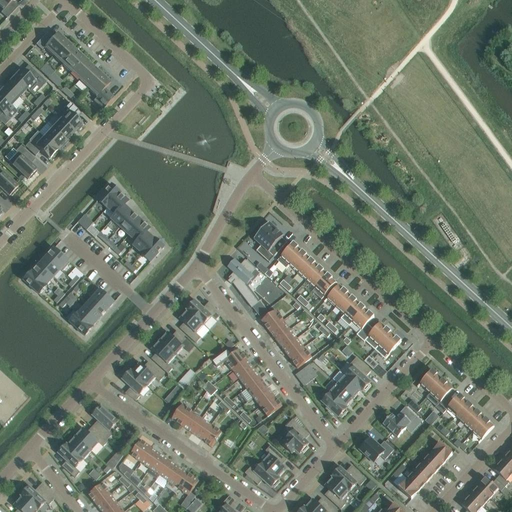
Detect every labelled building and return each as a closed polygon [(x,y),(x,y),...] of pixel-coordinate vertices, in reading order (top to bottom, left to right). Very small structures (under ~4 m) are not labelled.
[(0,0),(0,6),(3,10),(1,13),(7,19),(18,7),(12,2),(13,0),(0,0)] [(47,33),(36,45),(42,50),(44,48),(53,56),(67,41),(62,36),(61,37),(57,34),(53,39),(47,33)] [(62,65),(75,50),(72,47),(73,46),(67,41),(53,56),(62,65)] [(70,73),(85,57),(79,52),(78,54),(75,50),(62,65),(70,73)] [(79,81),(92,67),(89,64),(90,63),(85,57),(70,73),(79,81)] [(39,60),(34,65),(35,66),(40,71),(43,67),(45,65),(39,60)] [(88,89),(102,74),(97,69),(96,70),(92,67),(79,81),(88,89)] [(28,92),(41,78),(32,69),(27,74),(22,69),(14,77),(27,90),(28,92)] [(97,98),(110,84),(107,80),(108,79),(102,74),(88,89),(97,98)] [(19,98),(27,90),(14,77),(6,86),(19,98)] [(0,95),(11,106),(12,106),(19,98),(6,86),(0,91),(0,95)] [(114,97),(109,92),(101,101),(106,106),(114,97)] [(13,108),(12,106),(11,106),(0,95),(0,111),(1,113),(0,113),(0,121),(5,126),(10,120),(5,116),(13,108)] [(69,103),(56,117),(59,121),(60,120),(74,133),(77,130),(78,131),(82,127),(81,126),(82,124),(77,119),(81,115),(79,113),(69,103)] [(60,120),(59,121),(52,129),(67,143),(72,138),(71,137),(74,133),(60,120)] [(67,143),(52,129),(43,138),(58,151),(61,148),(62,149),(67,143)] [(58,151),(43,138),(35,147),(30,142),(25,147),(35,156),(40,151),(49,160),(52,156),(54,158),(58,153),(57,152),(58,151)] [(26,161),(31,156),(21,146),(16,151),(18,153),(9,162),(28,180),(29,179),(30,180),(37,173),(35,172),(36,170),(26,161)] [(0,188),(9,197),(10,196),(11,197),(18,190),(17,189),(18,187),(0,170),(0,188)] [(120,194),(121,195),(121,194),(112,186),(107,191),(106,191),(106,192),(104,194),(103,195),(98,201),(107,209),(108,209),(107,208),(120,194)] [(125,206),(125,207),(129,202),(121,195),(120,194),(107,208),(108,209),(116,216),(125,206)] [(120,228),(133,214),(125,207),(125,206),(116,216),(112,220),(120,228)] [(129,236),(142,222),(133,214),(120,228),(129,236)] [(87,231),(92,226),(83,218),(78,223),(87,231)] [(147,233),(150,230),(142,222),(129,236),(137,243),(147,233)] [(279,234),(277,231),(269,223),(268,224),(268,223),(265,225),(264,226),(262,228),(261,229),(259,230),(258,231),(257,233),(256,234),(255,236),(255,237),(256,236),(257,237),(254,239),(261,246),(256,252),(269,263),(287,243),(282,238),(284,237),(280,234),(279,234)] [(100,233),(92,226),(87,231),(95,239),(100,233)] [(155,241),(155,240),(147,233),(137,243),(134,247),(142,254),(142,255),(155,241)] [(155,240),(155,241),(142,255),(142,254),(142,255),(151,263),(156,257),(157,258),(157,257),(159,254),(159,255),(160,254),(160,253),(164,248),(155,240)] [(290,266),(303,252),(294,244),(277,261),(286,269),(290,266)] [(70,263),(54,249),(47,258),(61,270),(61,271),(62,272),(70,263)] [(298,274),(311,260),(303,252),(290,266),(298,274)] [(61,270),(47,258),(40,266),(54,278),(61,271),(61,270)] [(255,270),(256,270),(245,260),(241,265),(235,260),(228,268),(233,273),(229,278),(230,280),(228,282),(232,285),(233,284),(252,308),(259,303),(245,285),(245,284),(247,286),(254,277),(251,275),(255,270)] [(307,281),(320,267),(311,260),(298,274),(307,281)] [(54,278),(40,266),(33,273),(32,274),(46,286),(47,286),(54,278)] [(315,289),(328,275),(320,267),(307,281),(315,289)] [(265,275),(269,279),(273,275),(268,271),(265,275)] [(32,274),(33,273),(32,273),(24,282),(29,286),(28,286),(31,289),(32,288),(39,295),(47,286),(46,286),(32,274)] [(337,283),(328,275),(315,289),(323,297),(321,299),(321,300),(337,283)] [(335,308),(348,294),(340,286),(324,302),(325,303),(327,300),(335,308)] [(89,296),(92,299),(93,299),(107,312),(114,303),(97,287),(89,296)] [(344,316),(357,301),(348,294),(335,308),(344,316)] [(93,299),(92,299),(85,307),(100,320),(107,312),(93,299)] [(220,316),(209,302),(203,309),(195,301),(193,303),(192,301),(186,307),(188,308),(186,310),(188,311),(204,326),(212,317),(216,321),(220,316)] [(349,327),(352,323),(365,309),(357,301),(344,316),(341,319),(349,327)] [(100,320),(85,307),(79,315),(78,315),(92,328),(93,327),(100,320)] [(374,317),(365,309),(352,323),(361,331),(368,325),(374,317)] [(196,334),(204,326),(188,311),(180,320),(184,324),(180,329),(196,344),(201,338),(196,334)] [(269,332),(283,321),(276,311),(262,322),(269,332)] [(78,315),(79,315),(78,314),(70,323),(78,330),(77,330),(80,333),(81,333),(85,337),(93,328),(93,327),(92,328),(78,315)] [(276,341),(290,330),(283,321),(269,332),(276,341)] [(375,350),(391,333),(381,323),(374,331),(368,325),(361,331),(357,335),(364,343),(365,342),(375,350)] [(283,350),(297,339),(290,330),(276,341),(283,350)] [(168,333),(160,342),(176,356),(184,348),(190,353),(194,348),(177,332),(172,337),(168,333)] [(401,342),(391,333),(375,350),(385,360),(401,342)] [(343,342),(347,346),(351,342),(347,338),(343,342)] [(290,359),(304,348),(297,339),(283,350),(290,359)] [(230,341),(226,345),(230,349),(235,346),(230,341)] [(168,365),(176,356),(160,342),(152,351),(156,354),(151,359),(168,374),(173,369),(168,365)] [(347,347),(342,352),(349,358),(353,353),(347,347)] [(312,358),(304,348),(290,359),(297,369),(312,358)] [(247,360),(239,351),(230,358),(226,353),(213,363),(217,368),(225,362),(233,371),(247,360)] [(369,357),(364,362),(373,370),(378,365),(369,357)] [(353,368),(345,376),(361,391),(362,392),(364,391),(365,392),(371,386),(369,385),(371,383),(365,378),(371,371),(357,358),(350,365),(353,368)] [(239,380),(254,369),(247,360),(233,371),(239,380)] [(140,364),(132,372),(148,387),(155,379),(160,382),(165,377),(149,362),(144,367),(140,364)] [(304,369),(309,375),(313,371),(309,366),(304,369)] [(190,369),(177,383),(183,389),(196,375),(190,369)] [(246,389),(261,379),(254,369),(239,380),(246,389)] [(0,425),(4,429),(31,399),(0,370),(0,425)] [(132,372),(131,371),(129,372),(128,371),(122,377),(124,378),(122,380),(131,388),(125,394),(136,402),(141,396),(140,395),(148,387),(132,372)] [(318,377),(313,371),(309,375),(313,380),(318,377)] [(430,394),(443,380),(433,371),(420,385),(430,394)] [(361,391),(345,376),(337,385),(353,399),(361,391)] [(253,398),(267,388),(261,379),(246,389),(253,398)] [(447,409),(453,403),(446,397),(453,389),(443,380),(430,394),(427,398),(436,406),(435,407),(443,415),(447,410),(447,409)] [(353,399),(337,385),(330,393),(346,408),(346,407),(353,399)] [(260,407),(274,397),(267,388),(253,398),(260,407)] [(346,408),(330,393),(322,402),(327,407),(325,409),(331,415),(333,413),(339,418),(340,416),(342,418),(347,412),(346,410),(347,409),(346,407),(346,408)] [(456,418),(468,403),(460,395),(453,403),(447,409),(447,410),(456,418)] [(170,397),(165,402),(171,407),(176,402),(170,397)] [(282,407),(274,397),(260,407),(268,417),(282,407)] [(413,401),(408,406),(417,414),(422,409),(413,401)] [(464,425),(477,411),(468,403),(456,418),(464,425)] [(182,427),(193,413),(182,405),(172,420),(182,427)] [(98,421),(92,428),(107,441),(113,434),(110,431),(118,423),(101,407),(99,409),(98,407),(92,413),(94,414),(93,416),(98,421)] [(398,438),(417,418),(417,417),(406,408),(396,419),(392,415),(383,425),(398,438)] [(473,433),(485,419),(477,411),(464,425),(473,433)] [(192,434),(202,419),(193,413),(182,427),(192,434)] [(434,413),(426,422),(432,428),(440,418),(434,413)] [(201,440),(211,426),(202,419),(192,434),(201,440)] [(494,427),(485,419),(473,433),(481,441),(494,427)] [(295,451),(300,455),(302,452),(303,454),(309,448),(307,446),(309,444),(305,440),(310,435),(293,420),(287,427),(289,434),(290,435),(285,441),(282,445),(292,454),(295,451)] [(221,433),(211,426),(201,440),(211,447),(221,433)] [(107,441),(92,428),(88,433),(84,429),(76,438),(91,452),(99,444),(103,448),(108,442),(107,441)] [(428,441),(425,437),(420,442),(424,446),(428,441)] [(91,452),(76,438),(68,446),(84,461),(91,452)] [(380,447),(370,438),(365,444),(364,443),(359,448),(361,449),(359,450),(374,464),(380,457),(385,461),(394,451),(384,442),(380,447)] [(124,441),(117,449),(122,455),(130,446),(124,441)] [(141,463),(151,448),(141,441),(131,456),(141,463)] [(419,451),(424,446),(420,442),(415,447),(419,451)] [(440,444),(431,453),(444,464),(452,455),(440,444)] [(76,469),(84,461),(68,446),(67,445),(65,446),(63,445),(58,451),(60,452),(58,454),(67,462),(62,467),(75,479),(80,473),(76,469)] [(270,455),(262,464),(278,478),(286,469),(282,466),(287,460),(271,446),(266,451),(270,455)] [(150,469),(160,455),(151,448),(141,463),(150,469)] [(118,452),(113,458),(117,462),(123,456),(118,452)] [(511,453),(510,452),(502,461),(511,470),(511,453)] [(417,456),(414,453),(409,458),(413,461),(417,456)] [(444,464),(431,453),(423,462),(436,473),(444,464)] [(160,476),(170,461),(160,455),(150,469),(148,473),(157,480),(160,476)] [(169,483),(179,468),(170,461),(160,476),(169,483)] [(506,482),(511,475),(511,470),(502,461),(494,470),(500,476),(496,480),(505,488),(509,484),(506,482)] [(436,473),(423,462),(415,471),(428,482),(436,473)] [(278,478),(262,464),(255,472),(250,468),(245,474),(258,486),(263,480),(271,488),(273,487),(275,488),(280,482),(278,481),(280,479),(278,478)] [(406,469),(402,465),(397,471),(401,474),(406,469)] [(332,477),(333,478),(349,492),(357,484),(360,487),(366,479),(352,466),(345,473),(340,468),(338,469),(337,468),(331,474),(333,475),(332,477)] [(178,489),(188,475),(179,468),(169,483),(166,486),(176,493),(178,489)] [(401,474),(397,471),(393,476),(396,479),(401,474)] [(428,482),(415,471),(407,479),(420,491),(428,482)] [(199,482),(188,475),(178,489),(188,496),(199,482)] [(342,501),(349,492),(333,478),(325,487),(329,491),(325,496),(341,510),(346,505),(342,501)] [(501,492),(505,488),(496,480),(492,484),(486,478),(478,488),(490,499),(499,490),(501,492)] [(420,491),(407,479),(399,489),(411,500),(420,491)] [(372,482),(367,487),(372,492),(377,486),(372,482)] [(55,500),(43,484),(35,492),(29,487),(28,489),(26,487),(21,493),(22,495),(21,496),(22,498),(23,497),(38,511),(46,503),(49,506),(55,500)] [(82,484),(77,487),(81,492),(86,488),(82,484)] [(96,505),(110,495),(103,485),(89,495),(96,505)] [(490,499),(478,488),(470,496),(482,508),(490,499)] [(101,511),(106,511),(117,504),(110,495),(96,505),(101,511)] [(379,498),(376,495),(371,500),(374,503),(379,498)] [(478,511),(482,508),(470,496),(461,506),(467,511),(466,511),(478,511)] [(38,511),(23,497),(22,498),(15,506),(19,510),(16,511),(38,511)] [(242,511),(246,508),(230,497),(224,503),(227,506),(220,511),(242,511)] [(313,500),(306,508),(305,509),(308,511),(336,511),(322,499),(317,504),(313,500)]
